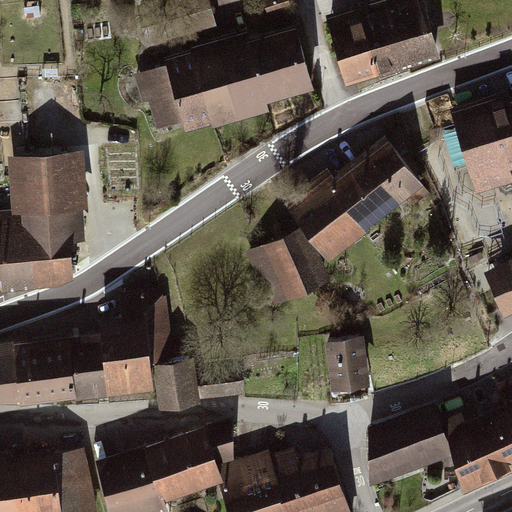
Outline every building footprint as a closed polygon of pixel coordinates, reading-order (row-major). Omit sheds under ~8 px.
[(162,18),(167,39),(217,26),(209,0),(164,0),(142,6),(146,22),(162,18)] [(270,0),(274,12),(298,4),(296,0),(270,0)] [(423,0),(418,0),(387,9),(403,66),(439,55),(423,0)] [(334,25),(351,81),(403,66),(387,9),(334,25)] [(146,22),(152,44),(167,39),(162,18),(146,22)] [(314,85),(296,25),(197,53),(214,114),(314,85)] [(214,114),(197,53),(144,68),(161,128),(214,114)] [(457,118),(472,166),(511,153),(511,108),(510,101),(457,118)] [(407,193),(416,205),(431,192),(422,180),(426,177),(410,156),(416,152),(405,127),(336,180),(329,172),(289,203),(330,254),(407,193)] [(26,224),(0,225),(0,244),(3,283),(60,280),(73,275),(72,252),(88,250),(80,154),(21,158),(26,224)] [(306,230),(269,247),(291,296),(328,279),(306,230)] [(511,261),(500,268),(511,291),(511,261)] [(128,335),(72,343),(79,392),(155,382),(152,360),(173,357),(163,291),(122,295),(128,335)] [(361,335),(329,340),(336,383),(332,384),(335,401),(352,400),(371,396),(361,335)] [(0,399),(25,400),(79,392),(72,343),(19,350),(18,344),(0,346),(0,399)] [(193,359),(158,364),(164,400),(199,394),(200,398),(241,391),(237,369),(195,375),(193,359)] [(372,484),(452,454),(436,405),(372,427),(372,484)] [(468,485),(511,464),(511,416),(509,409),(469,427),(463,414),(449,421),(468,485)] [(185,426),(203,480),(227,471),(223,459),(240,454),(240,415),(213,416),(185,426)] [(153,437),(172,491),(203,480),(185,426),(153,437)] [(102,455),(122,511),(179,511),(172,491),(153,437),(102,455)] [(10,446),(20,511),(91,511),(91,508),(97,508),(89,441),(60,444),(60,440),(10,446)] [(279,449),(297,511),(322,511),(333,509),(333,511),(357,511),(336,441),(303,451),(301,443),(279,449)] [(0,511),(20,511),(10,446),(9,443),(0,444),(0,511)] [(227,471),(238,511),(297,511),(279,449),(277,443),(240,454),(223,459),(227,471)]
